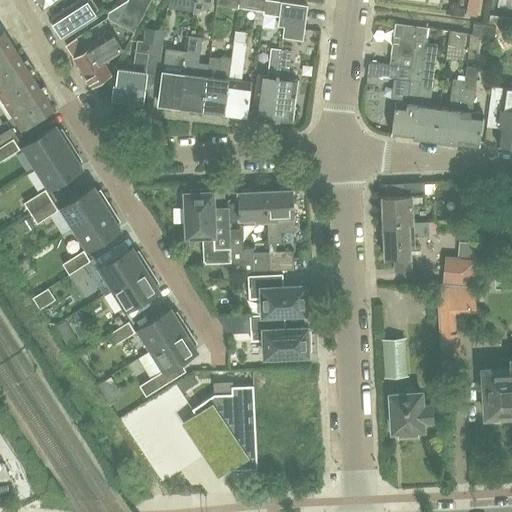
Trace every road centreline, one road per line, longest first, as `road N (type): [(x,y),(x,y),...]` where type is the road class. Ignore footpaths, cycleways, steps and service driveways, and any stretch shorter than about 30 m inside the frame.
road 1 (residential): [(360,511),(341,151)]
road 2 (residential): [(113,177),(148,155),(341,151)]
road 3 (residential): [(18,0),(113,177)]
road 4 (residential): [(113,177),(211,341)]
road 5 (residential): [(511,166),(341,151)]
road 6 (residential): [(341,151),(338,111),(353,0)]
